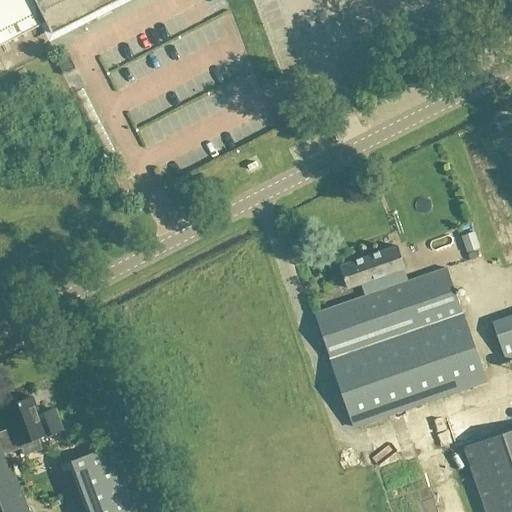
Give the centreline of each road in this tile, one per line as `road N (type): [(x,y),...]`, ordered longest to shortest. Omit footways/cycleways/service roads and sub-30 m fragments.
road 1 (unclassified): [(0,332),(511,72)]
road 2 (unknown): [(128,169),(95,109),(80,52),(98,25),(166,0)]
road 3 (unknown): [(128,169),(267,92)]
road 4 (unknown): [(95,109),(230,41)]
